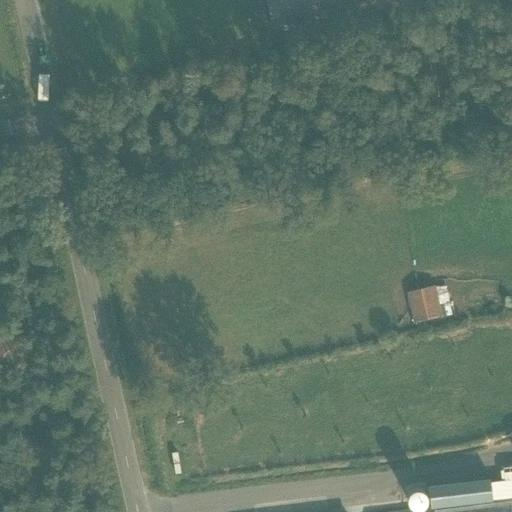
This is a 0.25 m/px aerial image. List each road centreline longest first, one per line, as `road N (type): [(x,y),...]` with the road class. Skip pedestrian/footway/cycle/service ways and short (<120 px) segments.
road 1 (unclassified): [(141,511),(56,123)]
road 2 (unclassified): [(56,123),(30,0)]
